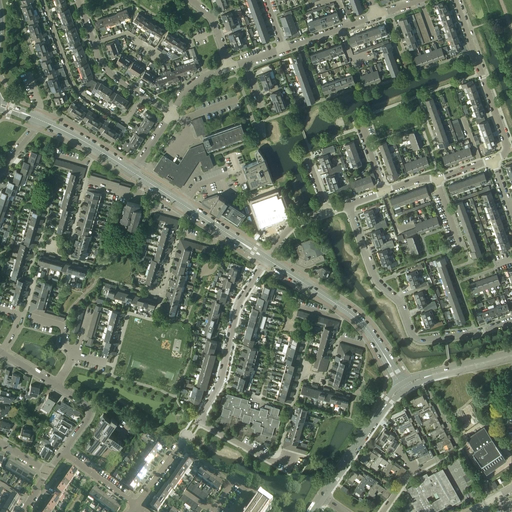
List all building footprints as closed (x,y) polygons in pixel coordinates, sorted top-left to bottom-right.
[(22,0),(21,0),(23,6),(22,7),(24,13),(33,10),(31,4),(34,3),(33,0),(22,0)] [(55,10),(66,6),(65,3),(66,3),(65,0),(55,0),(57,6),(54,7),(55,10)] [(227,0),(222,0),(217,2),(220,9),(224,8),(225,10),(233,7),(232,4),(230,5),(227,0)] [(436,5),(435,5),(433,6),(434,9),(436,8),(437,8),(440,14),(448,11),(446,4),(444,5),(443,2),(438,3),(438,2),(435,3),(436,5)] [(257,4),(250,6),(252,12),(259,10),(257,4)] [(355,14),(363,11),(360,5),(353,8),(355,14)] [(61,18),(71,15),(68,8),(67,9),(66,6),(55,10),(57,13),(59,12),(61,18)] [(233,7),(225,10),(226,13),(222,15),(224,22),(234,18),(232,11),(234,10),(233,7)] [(121,11),(125,20),(130,18),(127,9),(121,11)] [(29,21),(40,18),(38,14),(36,15),(33,10),(24,13),(27,19),(28,19),(29,21)] [(259,10),(252,12),(254,18),(261,15),(259,10)] [(283,26),(294,23),(291,14),(292,14),(291,10),(285,12),(286,16),(280,18),(283,26)] [(125,20),(121,11),(117,13),(117,14),(116,14),(117,14),(120,22),(125,20)] [(340,20),(337,11),(331,14),(334,22),(340,20)] [(448,11),(440,14),(442,20),(450,17),(448,11)] [(143,16),(138,13),(133,21),(137,24),(143,16)] [(116,14),(112,15),(115,24),(121,22),(120,22),(117,14),(116,14)] [(325,16),(328,24),(334,22),(331,14),(325,16)] [(71,15),(61,18),(64,24),(61,25),(62,28),(73,24),(72,21),(73,21),(71,15)] [(115,24),(112,15),(108,17),(108,16),(107,16),(108,17),(107,17),(110,25),(110,26),(115,24)] [(261,15),(254,18),(256,24),(263,21),(261,15)] [(147,19),(143,16),(137,24),(141,27),(142,27),(146,19),(147,19)] [(319,18),(322,27),(328,24),(325,16),(319,18)] [(407,16),(399,20),(401,26),(409,22),(407,16)] [(450,17),(442,20),(444,26),(453,23),(450,17)] [(40,18),(29,21),(30,24),(29,25),(31,31),(40,28),(38,22),(41,21),(40,18)] [(106,27),(102,18),(97,20),(98,21),(95,22),(98,30),(101,29),(106,27)] [(234,18),(224,22),(227,29),(230,27),(231,30),(240,27),(240,26),(241,26),(240,24),(239,24),(236,25),(234,18)] [(313,20),(316,29),(322,27),(319,18),(313,20)] [(142,27),(141,27),(146,30),(151,22),(149,21),(149,20),(147,19),(146,19),(142,27)] [(307,22),(310,31),(316,29),(313,20),(307,22)] [(263,21),(256,24),(258,30),(265,27),(263,21)] [(155,25),(151,22),(146,30),(150,33),(151,32),(150,32),(155,25)] [(403,31),(412,28),(409,22),(401,26),(403,31)] [(293,37),(300,35),(298,31),(297,31),(294,23),(283,26),(287,35),(292,33),(293,37)] [(453,23),(444,26),(446,32),(455,29),(453,23)] [(68,36),(77,33),(75,27),(74,27),(73,24),(62,28),(63,31),(66,30),(68,36)] [(150,32),(151,32),(155,35),(160,27),(155,24),(155,25),(150,32)] [(387,33),(384,25),(378,27),(381,35),(387,33)] [(164,30),(160,27),(155,35),(159,38),(164,30)] [(231,41),(241,38),(239,31),(241,30),(240,27),(231,30),(232,33),(229,34),(231,41)] [(265,27),(258,30),(260,36),(267,33),(265,27)] [(381,35),(378,27),(372,29),(375,38),(376,37),(381,35)] [(35,40),(46,36),(45,32),(42,33),(40,28),(31,31),(33,37),(34,37),(35,40)] [(405,37),(414,34),(412,28),(403,31),(405,37)] [(375,38),(372,29),(366,31),(369,40),(375,38)] [(455,29),(446,32),(448,38),(457,35),(455,29)] [(369,40),(366,31),(360,33),(363,42),(369,40)] [(68,46),(79,42),(78,39),(79,39),(77,33),(68,36),(70,42),(67,43),(68,46)] [(167,44),(172,36),(168,33),(162,41),(167,44)] [(270,39),(267,33),(260,36),(262,42),(270,39)] [(363,42),(360,33),(355,35),(358,44),(363,42)] [(407,43),(416,40),(414,34),(405,37),(407,43)] [(358,44),(355,35),(348,37),(352,46),(358,44)] [(457,35),(448,38),(451,44),(459,41),(457,35)] [(44,40),(47,39),(46,36),(35,40),(36,42),(35,43),(37,49),(46,46),(44,40)] [(171,46),(176,38),(172,36),(167,44),(171,47),(172,46),(171,46)] [(176,49),(181,41),(177,38),(176,39),(176,38),(171,46),(172,46),(171,47),(172,47),(172,46),(176,49)] [(238,50),(247,47),(246,44),(243,45),(241,38),(231,41),(234,48),(237,47),(238,50)] [(115,39),(112,40),(113,42),(106,44),(108,49),(117,46),(115,41),(115,39)] [(409,49),(418,46),(416,40),(407,43),(409,49)] [(186,47),(184,46),(186,44),(181,41),(176,49),(183,53),(186,47)] [(459,41),(451,44),(452,47),(450,48),(452,54),(461,51),(460,48),(461,47),(459,41)] [(74,54),(83,51),(81,45),(80,45),(79,42),(68,46),(70,49),(72,48),(74,54)] [(391,43),(381,46),(383,52),(391,50),(393,49),(391,43)] [(344,52),(341,44),(335,46),(338,55),(344,52)] [(42,58),(52,54),(51,51),(48,52),(46,46),(37,49),(40,55),(41,55),(42,58)] [(112,59),(117,55),(120,53),(119,51),(117,46),(108,49),(110,54),(112,59)] [(338,55),(335,46),(329,48),(332,57),(338,55)] [(430,51),(434,61),(439,59),(436,49),(437,49),(436,46),(434,47),(435,49),(432,51),(430,51)] [(436,49),(439,59),(445,57),(441,47),(437,49),(436,49)] [(332,57),(329,48),(323,50),(326,59),(332,57)] [(425,53),(428,63),(434,61),(430,51),(432,51),(431,48),(428,49),(429,51),(426,52),(425,53)] [(326,59),(323,50),(317,53),(320,61),(326,59)] [(385,58),(393,55),(391,50),(383,52),(385,58)] [(419,55),(423,65),(428,63),(425,53),(426,52),(425,50),(423,51),(424,53),(421,54),(419,55)] [(75,64),(86,61),(85,58),(86,57),(83,51),(74,54),(76,60),(74,61),(75,64)] [(419,55),(414,57),(417,67),(418,67),(423,65),(419,55),(421,54),(420,52),(418,53),(419,55)] [(120,65),(126,57),(120,53),(117,55),(120,56),(116,62),(120,65)] [(291,57),(293,63),(300,60),(302,60),(300,53),(291,57)] [(310,55),(313,63),(320,61),(317,53),(310,55)] [(44,67),(53,64),(51,58),(54,57),(52,54),(42,58),(43,61),(42,61),(44,67)] [(393,55),(385,58),(387,64),(395,61),(393,55)] [(130,63),(132,61),(126,57),(120,65),(125,68),(129,62),(130,63)] [(196,57),(188,59),(189,62),(192,71),(197,69),(197,67),(200,66),(196,57)] [(295,69),(302,66),(300,60),(293,63),(295,69)] [(81,72),(90,69),(88,63),(87,63),(86,61),(75,64),(76,68),(79,67),(81,72)] [(133,72),(138,64),(134,61),(133,62),(132,61),(130,63),(132,64),(129,70),(133,72)] [(395,61),(387,64),(390,70),(397,67),(395,61)] [(187,73),(188,72),(192,71),(189,62),(184,63),(184,64),(185,64),(187,73)] [(48,76),(59,72),(58,69),(55,70),(53,64),(44,67),(46,73),(47,73),(48,76)] [(143,71),(144,69),(143,68),(143,67),(138,64),(133,72),(138,75),(141,70),(143,71)] [(188,72),(187,73),(185,64),(184,64),(180,66),(183,75),(188,73),(188,72)] [(275,78),(271,67),(270,68),(269,65),(262,68),(263,71),(262,71),(264,74),(260,75),(262,82),(272,79),(275,78)] [(178,77),(178,76),(183,75),(180,66),(174,68),(175,70),(175,71),(176,71),(178,77)] [(297,74),(304,72),(302,66),(295,69),(297,74)] [(397,67),(390,70),(392,76),(399,73),(397,67)] [(87,86),(94,81),(92,79),(91,76),(92,75),(90,69),(81,72),(83,78),(80,79),(81,83),(85,81),(87,86)] [(145,81),(150,73),(144,69),(143,71),(144,72),(141,78),(145,81)] [(372,72),(373,71),(372,69),(370,69),(371,72),(368,73),(366,74),(370,84),(375,82),(372,72)] [(169,83),(170,83),(174,81),(171,72),(170,70),(165,71),(166,74),(166,75),(169,83)] [(178,76),(178,77),(176,71),(175,71),(175,70),(171,72),(174,81),(179,79),(178,76)] [(377,70),(373,71),(372,72),(375,82),(381,80),(377,70)] [(366,74),(368,73),(367,71),(365,71),(365,74),(361,76),(364,86),(370,84),(366,74)] [(50,85),(59,82),(57,76),(60,75),(59,72),(48,76),(49,79),(48,79),(50,85)] [(299,80),(306,78),(304,72),(297,74),(299,80)] [(154,87),(155,79),(154,78),(155,76),(150,73),(145,81),(150,84),(154,87)] [(170,83),(169,83),(166,75),(166,74),(162,76),(165,85),(170,83)] [(346,76),(349,85),(355,82),(352,74),(346,76)] [(165,85),(162,76),(157,78),(155,79),(154,87),(156,88),(160,87),(165,85)] [(349,85),(346,76),(340,78),(343,87),(349,85)] [(301,86),(309,83),(306,78),(299,80),(301,86)] [(343,87),(340,78),(333,81),(337,89),(343,87)] [(272,79),(262,82),(265,89),(269,88),(269,90),(278,87),(277,84),(275,85),(272,79)] [(94,81),(87,86),(92,90),(91,91),(94,94),(96,91),(101,94),(106,86),(101,83),(100,84),(97,82),(94,81)] [(337,89),(333,81),(327,83),(330,91),(337,89)] [(476,90),(474,84),(474,83),(472,84),(471,81),(465,83),(462,84),(463,88),(466,87),(468,93),(476,90)] [(54,94),(65,90),(64,87),(61,88),(59,82),(50,85),(52,92),(53,91),(54,94)] [(303,92),(311,89),(309,83),(301,86),(303,92)] [(321,85),(324,93),(330,91),(327,83),(321,85)] [(108,102),(114,93),(111,91),(112,90),(106,86),(101,94),(106,98),(104,100),(107,102),(108,102)] [(281,86),(278,87),(269,90),(273,100),(282,97),(280,90),(282,89),(281,86)] [(305,98),(313,95),(311,89),(303,92),(305,98)] [(65,90),(54,94),(55,97),(57,104),(69,99),(65,90)] [(470,99),(479,96),(476,90),(468,93),(470,99)] [(117,105),(123,97),(117,93),(116,94),(114,93),(108,102),(110,104),(112,102),(117,105)] [(313,95),(305,98),(308,104),(315,101),(313,95)] [(472,105),(481,102),(479,96),(470,99),(472,105)] [(123,97),(117,105),(122,108),(121,111),(124,113),(130,103),(127,101),(128,100),(123,97)] [(276,110),(286,107),(282,97),(273,100),(276,110)] [(427,106),(435,103),(433,97),(425,100),(427,106)] [(75,116),(80,108),(75,105),(77,102),(74,100),(67,110),(70,111),(69,112),(75,116)] [(474,111),(483,108),(481,102),(472,105),(474,111)] [(435,103),(427,106),(429,112),(437,109),(435,103)] [(84,120),(90,111),(87,109),(85,111),(80,108),(75,116),(81,120),(81,119),(84,120)] [(476,121),(484,118),(483,115),(485,114),(483,108),(474,111),(476,117),(475,117),(476,121)] [(437,109),(429,112),(431,118),(439,115),(437,109)] [(90,111),(84,120),(86,122),(86,123),(91,126),(96,118),(91,115),(93,113),(90,111)] [(142,121),(150,126),(154,121),(153,120),(154,118),(145,111),(143,114),(145,116),(142,121)] [(439,115),(431,118),(433,123),(441,121),(439,115)] [(208,136),(207,133),(201,117),(191,120),(197,136),(202,134),(203,138),(207,149),(245,136),(241,124),(208,136)] [(100,131),(106,121),(103,119),(102,122),(96,118),(91,126),(97,130),(97,129),(100,131)] [(484,118),(476,121),(477,124),(479,123),(481,129),(489,126),(487,120),(485,120),(484,118)] [(107,137),(112,129),(107,125),(109,123),(106,121),(100,131),(102,132),(102,133),(107,137)] [(150,126),(142,121),(139,126),(136,125),(134,128),(144,134),(146,131),(147,132),(150,126)] [(441,121),(433,123),(436,129),(443,127),(441,121)] [(483,135),(492,132),(489,126),(481,129),(483,135)] [(438,135),(445,132),(443,127),(436,129),(438,135)] [(131,137),(140,143),(143,137),(142,136),(144,134),(134,128),(132,131),(135,132),(131,137)] [(112,129),(107,137),(113,140),(113,139),(116,141),(121,134),(121,135),(123,132),(119,130),(118,132),(112,129)] [(409,139),(419,136),(417,130),(408,133),(407,132),(404,133),(405,135),(407,135),(409,138),(409,139)] [(445,132),(438,135),(440,141),(447,138),(445,132)] [(485,141),(494,138),(492,132),(483,135),(485,141)] [(409,139),(409,138),(406,139),(407,141),(409,140),(410,143),(411,144),(421,141),(419,136),(409,139)] [(140,143),(131,137),(128,142),(126,141),(122,146),(132,153),(135,147),(136,148),(140,143)] [(440,148),(449,144),(447,138),(440,141),(438,141),(440,148)] [(494,138),(485,141),(487,147),(486,148),(487,151),(490,150),(495,148),(494,145),(496,145),(494,138)] [(347,150),(355,147),(353,141),(345,144),(347,150)] [(386,141),(378,144),(381,150),(388,147),(386,141)] [(413,150),(423,147),(421,141),(411,144),(410,143),(408,144),(409,146),(411,145),(413,150)] [(471,147),(470,143),(467,144),(468,147),(465,148),(464,149),(467,158),(473,156),(469,147),(471,147)] [(197,159),(207,156),(203,144),(189,149),(178,165),(167,158),(158,171),(180,185),(197,159)] [(331,156),(330,153),(335,151),(334,148),(333,145),(323,149),(324,151),(323,151),(325,155),(323,155),(319,157),(321,164),(327,162),(330,160),(329,157),(331,156)] [(464,149),(465,148),(464,145),(462,146),(463,149),(460,150),(458,151),(462,160),(467,158),(464,149)] [(355,147),(347,150),(349,156),(358,153),(355,147)] [(390,153),(388,147),(381,150),(383,156),(390,153)] [(458,151),(460,150),(459,147),(456,148),(457,151),(454,152),(453,152),(456,162),(462,160),(458,151)] [(247,176),(249,181),(251,186),(272,179),(265,158),(258,148),(255,151),(258,160),(244,165),(248,176),(247,176)] [(453,152),(454,152),(453,149),(451,150),(452,153),(449,154),(448,154),(451,164),(456,162),(453,152)] [(44,154),(32,150),(30,156),(40,159),(42,160),(44,154)] [(445,166),(446,166),(451,164),(448,154),(449,154),(448,151),(446,152),(447,155),(442,156),(445,166)] [(358,153),(349,156),(351,162),(360,158),(358,153)] [(390,153),(383,156),(385,161),(392,159),(390,153)] [(429,165),(426,156),(427,156),(426,153),(424,153),(425,156),(422,157),(420,158),(424,167),(429,165)] [(157,163),(154,168),(155,168),(158,171),(167,158),(163,155),(157,163)] [(420,158),(422,157),(421,155),(419,155),(420,158),(416,159),(415,160),(418,169),(424,167),(420,158)] [(30,156),(28,161),(34,163),(34,164),(38,165),(40,159),(30,156)] [(415,160),(416,159),(416,156),(413,157),(414,160),(411,161),(410,162),(413,171),(418,169),(415,160)] [(353,168),(362,164),(360,158),(351,162),(353,168)] [(408,173),(413,171),(410,162),(411,161),(410,158),(408,159),(409,162),(404,164),(408,173)] [(204,170),(214,167),(211,159),(201,162),(204,170)] [(394,165),(392,159),(385,161),(387,167),(394,165)] [(28,161),(24,160),(22,166),(32,169),(34,164),(34,163),(28,161)] [(329,172),(341,167),(340,164),(334,166),(333,164),(331,164),(330,160),(321,164),(324,170),(328,169),(329,172)] [(396,171),(394,165),(387,167),(389,173),(396,171)] [(22,166),(20,171),(26,174),(30,175),(32,169),(22,166)] [(328,184),(337,180),(336,177),(338,176),(337,173),(342,171),(342,170),(344,169),(343,167),(341,168),(341,167),(329,172),(330,175),(326,177),(328,184)] [(15,176),(24,179),(26,174),(20,171),(17,170),(15,176)] [(80,175),(77,174),(74,173),(71,172),(71,171),(69,178),(80,181),(80,178),(83,178),(84,176),(80,175)] [(397,174),(396,171),(389,173),(387,174),(389,180),(398,177),(397,174)] [(375,179),(373,172),(369,174),(370,175),(361,178),(365,188),(374,185),(372,180),(375,179)] [(487,181),(484,173),(478,175),(481,184),(487,181)] [(481,184),(478,175),(472,177),(475,186),(481,184)] [(15,176),(13,181),(19,184),(23,185),(24,179),(15,176)] [(475,186),(472,177),(466,179),(469,188),(475,186)] [(80,181),(69,178),(67,183),(80,187),(81,184),(79,183),(80,181)] [(349,183),(350,187),(351,187),(354,186),(356,192),(365,188),(361,178),(353,181),(352,180),(348,181),(349,183)] [(469,188),(466,179),(460,181),(463,190),(469,188)] [(7,186),(17,189),(19,184),(13,181),(9,180),(7,186)] [(336,192),(338,191),(350,187),(349,183),(341,186),(340,183),(339,184),(337,180),(328,184),(331,190),(335,189),(336,192)] [(463,190),(460,181),(454,183),(458,192),(463,190)] [(80,187),(67,183),(66,189),(76,192),(77,189),(79,190),(80,187)] [(448,185),(452,194),(458,192),(454,183),(448,185)] [(7,186),(5,191),(5,192),(11,194),(15,195),(17,189),(7,186)] [(419,188),(423,197),(429,195),(425,186),(419,188)] [(414,190),(417,199),(423,197),(419,188),(414,190)] [(76,192),(66,189),(64,195),(77,199),(78,196),(76,195),(76,192)] [(0,194),(0,196),(9,199),(11,194),(5,192),(5,191),(1,190),(0,194)] [(87,190),(86,193),(91,194),(90,195),(100,198),(102,194),(90,191),(87,190)] [(408,192),(411,201),(417,199),(414,190),(408,192)] [(490,191),(482,194),(484,201),(493,197),(490,191)] [(411,201),(408,192),(402,195),(405,203),(411,201)] [(278,200),(276,193),(251,202),(261,230),(272,226),(271,222),(288,216),(282,198),(278,200)] [(77,199),(64,195),(62,201),(73,204),(74,201),(76,201),(77,199)] [(239,225),(246,214),(244,213),(245,212),(228,201),(219,195),(218,196),(216,195),(204,200),(203,200),(203,201),(203,202),(203,203),(210,208),(209,209),(216,213),(217,212),(219,214),(220,213),(239,225)] [(396,197),(399,205),(405,203),(402,195),(396,197)] [(9,199),(0,196),(0,202),(8,205),(9,199)] [(399,205),(396,197),(390,199),(393,207),(399,205)] [(487,207),(495,204),(493,197),(484,201),(487,207)] [(99,202),(85,198),(84,201),(89,202),(88,204),(98,206),(99,202)] [(73,204),(62,201),(61,207),(63,207),(74,210),(75,207),(72,207),(73,204)] [(124,221),(123,225),(136,229),(142,206),(127,201),(121,221),(124,221)] [(465,207),(462,201),(455,203),(457,209),(465,207)] [(366,219),(375,216),(374,212),(375,211),(374,208),(380,206),(379,203),(367,207),(368,210),(364,212),(366,219)] [(489,213),(497,210),(495,204),(487,207),(489,213)] [(97,210),(82,206),(82,209),(86,210),(86,212),(96,215),(97,210)] [(61,213),(72,216),(73,213),(75,214),(76,210),(74,210),(63,207),(61,213)] [(457,209),(459,215),(467,213),(465,207),(457,209)] [(497,210),(489,213),(491,219),(499,216),(497,210)] [(72,216),(61,213),(60,219),(73,222),(73,219),(71,219),(72,216)] [(431,218),(434,228),(440,226),(437,216),(438,216),(437,213),(434,214),(435,216),(432,217),(431,218)] [(469,219),(467,213),(459,215),(461,221),(469,219)] [(39,217),(29,214),(28,218),(43,222),(44,219),(39,218),(39,217)] [(95,219),(80,214),(79,217),(84,218),(84,220),(94,223),(95,219)] [(431,218),(432,217),(431,215),(429,216),(430,218),(427,219),(425,220),(429,230),(434,228),(431,218)] [(376,219),(375,216),(366,219),(368,225),(373,224),(375,223),(376,226),(386,223),(385,219),(384,220),(382,221),(379,222),(378,218),(376,219)] [(493,225),(502,222),(499,216),(491,219),(493,225)] [(425,220),(427,219),(426,217),(424,217),(425,220),(421,221),(420,222),(423,232),(429,230),(425,220)] [(73,222),(60,219),(58,224),(69,227),(69,225),(72,225),(73,222)] [(414,224),(416,228),(418,234),(423,232),(420,222),(421,221),(420,219),(418,219),(419,222),(414,224)] [(461,221),(463,227),(471,224),(469,219),(461,221)] [(37,225),(27,222),(26,226),(41,230),(41,228),(37,226),(37,225)] [(495,231),(504,228),(502,222),(493,225),(495,231)] [(81,228),(91,231),(92,227),(78,223),(77,225),(82,226),(81,228)] [(164,223),(162,230),(173,233),(173,230),(174,229),(176,230),(177,228),(173,227),(170,226),(167,225),(164,224),(164,223)] [(371,232),(373,239),(382,236),(381,232),(383,231),(381,228),(387,226),(386,223),(376,226),(376,227),(377,230),(375,230),(371,232)] [(56,230),(69,234),(70,231),(68,230),(69,227),(58,224),(56,230)] [(473,230),(471,224),(463,227),(466,233),(473,230)] [(497,237),(506,234),(504,228),(495,231),(497,237)] [(35,233),(25,230),(24,234),(38,238),(39,236),(34,234),(35,233)] [(162,230),(160,236),(173,239),(174,237),(172,237),(172,236),(173,233),(162,230)] [(466,233),(468,239),(475,236),(473,230),(466,233)] [(78,231),(77,233),(80,234),(79,235),(79,238),(89,241),(91,235),(78,231)] [(408,243),(417,240),(416,234),(415,235),(412,236),(409,237),(407,238),(406,238),(407,242),(408,243)] [(500,243),(508,240),(506,234),(497,237),(500,243)] [(160,236),(159,241),(169,244),(170,241),(170,240),(173,241),(173,239),(160,236)] [(383,239),(382,236),(373,239),(376,245),(380,244),(382,243),(383,246),(393,243),(392,239),(386,241),(385,238),(383,239)] [(477,242),(475,236),(468,239),(470,245),(477,242)] [(33,241),(22,238),(21,242),(34,245),(36,246),(37,244),(32,242),(33,241)] [(75,241),(75,243),(87,246),(89,241),(79,238),(78,240),(78,241),(75,241)] [(299,256),(297,261),(296,261),(298,262),(301,262),(302,266),(304,267),(325,260),(323,255),(322,255),(322,254),(324,253),(320,244),(310,239),(301,242),(301,244),(300,245),(300,244),(295,246),(299,256)] [(408,243),(407,242),(404,243),(405,245),(408,244),(409,247),(410,249),(419,245),(417,240),(408,243)] [(508,250),(507,247),(510,246),(508,240),(500,243),(502,249),(499,250),(500,253),(508,250)] [(159,241),(157,247),(170,251),(171,249),(168,248),(169,247),(169,244),(159,241)] [(21,242),(19,248),(30,251),(31,248),(31,247),(33,247),(34,245),(21,242)] [(470,245),(472,250),(479,248),(477,242),(470,245)] [(75,243),(74,245),(76,245),(76,246),(75,249),(86,252),(87,246),(75,243)] [(380,259),(389,256),(388,252),(390,251),(388,248),(394,246),(393,243),(383,246),(383,247),(384,250),(382,250),(378,252),(380,259)] [(410,249),(409,247),(406,248),(407,250),(410,250),(412,254),(421,251),(419,245),(410,249)] [(156,250),(156,253),(166,256),(167,253),(167,252),(170,253),(170,251),(157,247),(156,250)] [(19,248),(17,253),(30,257),(31,255),(29,254),(29,253),(30,251),(19,248)] [(470,251),(472,257),(481,254),(479,248),(472,250),(470,251)] [(72,252),(71,255),(84,258),(86,252),(75,249),(75,252),(74,253),(72,252)] [(41,252),(37,264),(41,265),(40,266),(43,267),(46,257),(43,256),(44,253),(41,252)] [(17,253),(16,259),(26,262),(27,259),(28,258),(30,259),(30,257),(17,253)] [(154,258),(154,259),(165,262),(164,262),(167,262),(167,260),(165,260),(165,259),(166,256),(156,253),(154,258)] [(189,262),(190,258),(176,254),(175,256),(180,258),(179,259),(189,262)] [(52,255),(49,255),(49,258),(46,257),(43,267),(45,268),(46,267),(49,268),(52,255)] [(54,270),(57,260),(54,260),(55,256),(52,255),(49,268),(52,269),(52,270),(54,270)] [(389,256),(380,259),(383,265),(387,264),(388,267),(400,263),(399,259),(393,261),(392,258),(391,259),(389,256)] [(445,263),(447,262),(444,256),(435,260),(437,266),(445,263)] [(57,260),(54,270),(57,271),(57,270),(60,271),(64,259),(61,258),(60,261),(57,260)] [(152,258),(150,264),(161,267),(161,264),(162,263),(164,264),(164,262),(165,262),(154,259),(154,258),(152,258)] [(16,259),(14,265),(27,269),(27,268),(28,267),(25,266),(26,265),(26,262),(16,259)] [(66,274),(69,264),(66,263),(67,259),(64,259),(60,271),(64,272),(63,273),(66,274)] [(69,264),(66,274),(68,274),(69,273),(72,274),(75,262),(73,261),(72,264),(69,264)] [(77,277),(80,267),(77,266),(78,263),(75,262),(72,274),(75,275),(75,276),(77,277)] [(445,263),(437,266),(439,272),(447,269),(445,263)] [(84,278),(84,275),(87,267),(87,265),(84,264),(83,268),(80,267),(77,277),(80,278),(80,277),(84,278)] [(150,264),(148,270),(161,273),(162,271),(160,271),(160,270),(161,267),(150,264)] [(244,266),(236,264),(235,268),(231,267),(230,270),(229,270),(228,273),(238,275),(239,273),(242,274),(244,266)] [(406,274),(409,280),(418,277),(416,273),(418,273),(417,270),(423,268),(422,264),(421,265),(417,266),(409,269),(410,272),(406,274)] [(14,265),(13,271),(23,274),(24,271),(24,270),(27,270),(27,269),(14,265)] [(326,277),(330,270),(322,266),(314,269),(313,271),(315,272),(313,277),(317,278),(319,274),(326,277)] [(441,277),(449,275),(447,269),(439,272),(441,277)] [(148,270),(147,275),(157,278),(158,275),(158,274),(161,275),(161,273),(148,270)] [(13,271),(11,277),(18,279),(24,280),(24,278),(22,277),(23,274),(13,271)] [(174,271),(173,273),(175,273),(175,274),(174,277),(184,280),(186,274),(174,271)] [(238,275),(228,273),(227,275),(228,275),(228,278),(227,279),(237,281),(237,282),(240,282),(241,279),(237,278),(238,275)] [(500,284),(497,274),(491,276),(495,286),(493,286),(494,289),(496,288),(495,286),(500,284)] [(145,281),(156,284),(155,286),(157,287),(158,285),(159,283),(156,282),(157,281),(157,278),(147,275),(145,281)] [(443,283),(451,281),(449,275),(441,277),(443,283)] [(495,286),(491,276),(486,278),(489,288),(488,288),(489,291),(491,290),(490,288),(493,286),(495,286)] [(171,280),(170,282),(183,286),(184,280),(174,277),(173,280),(173,281),(171,280)] [(416,289),(429,284),(427,281),(422,283),(421,280),(419,281),(418,277),(409,280),(411,287),(415,285),(416,289)] [(222,283),(232,286),(233,283),(236,284),(237,282),(237,281),(227,279),(228,278),(225,278),(224,281),(223,281),(222,283)] [(489,288),(486,278),(480,280),(484,290),(482,290),(483,293),(486,292),(485,290),(488,288),(489,288)] [(18,279),(16,284),(27,287),(28,284),(28,283),(30,284),(31,282),(24,280),(18,279)] [(38,280),(37,282),(42,284),(41,285),(51,288),(52,284),(38,280)] [(475,282),(479,294),(480,294),(479,291),(482,290),(484,290),(480,280),(475,282)] [(451,281),(443,283),(445,289),(453,286),(451,281)] [(170,282),(170,284),(172,285),(172,286),(171,289),(181,291),(183,286),(170,282)] [(479,294),(475,282),(469,284),(473,293),(472,294),(473,297),(474,296),(475,296),(474,293),(477,292),(478,295),(479,294)] [(105,283),(104,289),(109,290),(107,296),(110,297),(110,298),(112,299),(115,289),(112,288),(113,285),(105,283)] [(232,286),(222,283),(222,286),(223,286),(222,289),(222,290),(232,292),(234,293),(235,290),(232,289),(232,286)] [(16,284),(15,290),(25,293),(28,294),(28,292),(26,291),(26,290),(27,287),(16,284)] [(416,300),(425,297),(424,294),(425,293),(424,290),(430,288),(429,284),(416,289),(418,292),(413,293),(416,300)] [(274,288),(264,285),(262,291),(272,294),(274,288)] [(447,295),(455,292),(453,286),(445,289),(447,295)] [(119,300),(122,287),(119,287),(118,290),(115,289),(112,299),(115,300),(115,299),(119,300)] [(124,302),(127,293),(124,292),(125,288),(122,287),(119,300),(118,302),(121,303),(122,302),(124,302)] [(50,292),(35,288),(35,290),(39,292),(39,293),(49,296),(50,292)] [(168,292),(167,294),(179,297),(181,291),(171,289),(170,291),(170,292),(168,292)] [(222,289),(219,289),(218,292),(217,292),(217,294),(227,297),(227,294),(231,295),(232,292),(222,290),(222,289)] [(15,290),(13,296),(24,299),(24,296),(25,295),(27,296),(28,294),(25,293),(15,290)] [(130,303),(134,291),(131,290),(130,293),(127,293),(124,302),(126,303),(127,302),(130,303)] [(272,294),(262,291),(261,296),(261,297),(268,299),(273,300),(275,294),(272,294)] [(450,301),(457,298),(455,292),(447,295),(450,301)] [(142,306),(145,294),(142,293),(141,297),(138,296),(135,306),(138,306),(138,305),(142,306)] [(147,309),(150,299),(147,298),(148,295),(145,294),(142,306),(145,307),(145,308),(147,309)] [(167,294),(166,296),(169,296),(168,297),(168,300),(178,303),(179,297),(167,294)] [(227,297),(217,294),(216,297),(217,297),(216,300),(226,303),(228,304),(229,301),(226,300),(227,297)] [(13,296),(11,302),(20,304),(24,305),(25,303),(23,303),(23,302),(24,299),(13,296)] [(48,300),(33,296),(32,298),(37,300),(37,301),(47,304),(48,300)] [(150,309),(153,310),(157,297),(154,296),(153,300),(150,299),(147,309),(150,310),(150,309)] [(261,296),(258,296),(257,301),(267,304),(268,299),(261,297),(261,296)] [(424,309),(436,304),(435,301),(429,303),(428,300),(426,301),(425,297),(416,300),(418,307),(422,305),(424,309)] [(452,307),(459,304),(457,298),(450,301),(452,307)] [(216,300),(214,299),(213,303),(212,303),(211,305),(221,308),(222,305),(225,306),(226,303),(216,300)] [(164,303),(164,305),(176,309),(178,303),(168,300),(167,303),(166,304),(164,303)] [(257,301),(255,307),(263,310),(265,310),(267,304),(257,301)] [(510,311),(507,302),(500,305),(503,313),(510,311)] [(423,320),(432,317),(431,313),(433,313),(431,310),(437,308),(436,304),(424,309),(425,312),(421,313),(423,320)] [(454,312),(461,310),(459,304),(452,307),(454,312)] [(162,311),(175,315),(176,315),(178,309),(177,309),(176,309),(164,305),(162,311)] [(221,308),(211,305),(210,307),(211,308),(210,311),(223,315),(224,312),(220,311),(221,308)] [(494,307),(497,316),(503,313),(500,305),(494,307)] [(255,307),(252,306),(251,312),(261,315),(262,310),(263,310),(255,307)] [(497,316),(494,307),(488,309),(491,318),(497,316)] [(491,318),(488,309),(482,311),(485,320),(491,318)] [(125,313),(112,310),(110,316),(121,319),(122,316),(124,316),(125,313)] [(456,318),(463,316),(461,310),(454,312),(456,318)] [(223,315),(210,311),(209,314),(208,314),(208,317),(218,319),(218,317),(222,317),(223,315)] [(476,314),(479,322),(485,320),(482,311),(476,314)] [(266,317),(263,316),(261,315),(251,312),(249,318),(262,322),(265,322),(266,317)] [(109,321),(122,325),(122,322),(120,322),(121,319),(110,316),(109,321)] [(458,324),(465,322),(463,316),(456,318),(458,324)] [(218,319),(208,317),(207,319),(208,319),(207,323),(219,326),(220,323),(217,322),(218,319)] [(431,329),(443,324),(442,321),(436,323),(435,320),(433,320),(432,317),(423,320),(425,327),(430,325),(431,329)] [(248,324),(258,327),(258,326),(260,327),(262,322),(249,318),(248,324)] [(107,327),(118,330),(119,327),(121,328),(122,325),(109,321),(107,327)] [(219,326),(207,323),(206,326),(205,326),(205,328),(214,331),(215,328),(219,329),(219,326)] [(246,330),(256,333),(258,327),(248,324),(246,330)] [(325,325),(323,332),(333,335),(334,332),(334,331),(337,332),(337,330),(334,329),(331,328),(328,328),(325,327),(325,325)] [(106,333),(118,337),(119,334),(117,333),(118,330),(107,327),(106,333)] [(214,331),(205,328),(204,331),(205,331),(204,334),(216,338),(217,335),(214,334),(214,331)] [(256,333),(246,330),(244,335),(254,338),(256,333)] [(323,332),(321,338),(334,341),(334,339),(332,339),(332,338),(333,335),(323,332)] [(114,342),(115,342),(115,339),(118,340),(118,337),(106,333),(104,339),(106,339),(114,342)] [(254,338),(244,335),(243,341),(253,344),(254,338)] [(205,344),(215,347),(217,341),(207,338),(205,344)] [(321,338),(319,343),(330,346),(331,343),(331,342),(333,343),(334,341),(321,338)] [(119,343),(117,342),(115,342),(114,342),(106,339),(104,345),(115,348),(116,345),(118,346),(119,343)] [(299,343),(289,341),(288,345),(302,349),(303,346),(298,345),(299,343)] [(319,343),(318,349),(326,352),(326,351),(328,352),(331,353),(331,351),(329,350),(329,349),(330,346),(319,343)] [(213,353),(214,353),(215,347),(205,344),(203,350),(206,351),(213,353)] [(116,355),(117,352),(114,351),(115,348),(104,345),(103,351),(116,355)] [(247,350),(257,353),(258,349),(244,345),(243,347),(248,349),(247,350)] [(297,351),(287,349),(285,353),(300,357),(301,354),(296,353),(297,351)] [(318,349),(316,355),(317,355),(329,359),(329,358),(329,357),(329,356),(327,356),(328,355),(328,352),(326,351),(326,352),(318,349)] [(352,354),(349,354),(346,353),(343,352),(341,351),(337,350),(337,352),(341,354),(341,356),(351,358),(352,354)] [(206,351),(204,356),(214,359),(216,353),(214,353),(213,353),(206,351)] [(256,357),(241,353),(241,356),(245,357),(245,359),(255,361),(256,357)] [(317,355),(313,366),(318,368),(317,369),(325,371),(329,359),(317,355)] [(214,359),(204,356),(203,362),(213,365),(214,359)] [(294,359),(284,357),(283,361),(287,362),(297,364),(297,365),(298,365),(299,362),(294,361),(294,359)] [(335,358),(334,361),(339,362),(339,364),(349,366),(350,362),(335,358)] [(254,365),(239,361),(239,364),(243,365),(243,367),(252,370),(254,365)] [(213,365),(203,362),(201,368),(211,371),(213,365)] [(286,366),(300,370),(301,367),(296,366),(297,365),(297,364),(287,362),(286,366)] [(336,372),(346,375),(347,370),(333,366),(332,369),(337,370),(336,372)] [(211,371),(201,368),(199,374),(209,377),(211,371)] [(6,369),(2,383),(17,386),(19,375),(12,374),(11,378),(7,377),(9,370),(6,369)] [(240,375),(250,378),(251,374),(237,369),(236,372),(241,373),(240,375)] [(298,378),(299,376),(294,374),(295,373),(285,370),(283,374),(298,378)] [(209,377),(199,374),(198,380),(208,382),(209,377)] [(345,379),(331,374),(330,377),(334,378),(334,380),(344,383),(345,379)] [(238,383),(248,386),(249,382),(234,378),(234,380),(239,381),(238,383)] [(292,381),(282,378),(281,382),(296,386),(296,384),(292,382),(292,381)] [(198,380),(196,385),(204,388),(206,388),(208,382),(198,380)] [(300,394),(303,395),(303,396),(306,396),(308,387),(306,386),(306,383),(303,382),(300,394)] [(315,385),(312,384),(311,388),(308,387),(306,396),(308,397),(308,396),(312,397),(315,385)] [(31,395),(37,396),(39,387),(31,385),(29,391),(26,390),(25,397),(30,399),(31,395)] [(196,385),(194,385),(192,390),(202,393),(204,388),(196,385)] [(317,400),(320,390),(317,389),(318,386),(315,385),(312,397),(315,398),(315,399),(317,400)] [(290,389),(280,386),(279,390),(293,394),(294,392),(290,390),(290,389)] [(320,390),(317,400),(319,400),(320,399),(323,400),(327,388),(324,387),(323,391),(320,390)] [(329,403),(331,393),(329,393),(330,389),(327,388),(323,400),(326,401),(326,402),(329,403)] [(9,396),(10,393),(0,390),(0,398),(3,400),(2,403),(10,404),(11,402),(12,402),(13,397),(9,396)] [(191,397),(190,401),(199,403),(200,399),(202,393),(192,390),(190,396),(191,397)] [(331,393),(329,403),(331,404),(331,403),(335,404),(338,392),(335,391),(334,394),(331,393)] [(340,406),(343,397),(340,396),(341,392),(338,392),(335,404),(338,405),(338,406),(340,406)] [(411,399),(414,406),(417,404),(417,403),(421,401),(424,407),(431,404),(430,402),(428,403),(424,395),(426,395),(425,393),(411,399)] [(40,401),(35,409),(39,411),(41,407),(48,412),(56,399),(48,394),(43,403),(40,401)] [(272,437),(274,426),(278,427),(281,417),(277,416),(279,409),(265,404),(265,405),(264,408),(261,407),(260,410),(250,408),(251,404),(248,403),(249,400),(248,400),(227,394),(226,397),(223,396),(221,404),(224,404),(221,415),(228,417),(229,413),(243,417),(242,421),(249,423),(250,421),(253,422),(251,427),(255,428),(254,432),(272,437)] [(277,398),(291,402),(292,400),(287,398),(288,397),(278,394),(277,398)] [(343,406),(346,407),(350,395),(347,394),(346,398),(343,397),(340,406),(343,407),(343,406)] [(57,403),(53,410),(56,412),(58,409),(70,417),(72,413),(78,416),(81,412),(62,401),(60,405),(57,403)] [(8,412),(10,406),(1,404),(1,407),(0,406),(0,414),(4,415),(5,411),(8,412)] [(417,410),(413,413),(415,416),(419,414),(420,417),(424,415),(423,414),(427,412),(430,418),(437,414),(433,405),(432,405),(431,404),(424,407),(417,410)] [(307,408),(296,405),(294,405),(294,408),(296,409),(295,412),(306,415),(307,408)] [(391,415),(395,421),(398,420),(397,418),(401,416),(404,422),(412,419),(411,417),(408,418),(405,411),(406,410),(405,408),(391,415)] [(292,415),(291,417),(304,420),(306,415),(295,412),(294,414),(292,414),(292,415)] [(437,414),(430,418),(423,421),(424,421),(423,422),(423,423),(424,422),(427,428),(430,426),(429,424),(433,422),(436,429),(444,425),(443,423),(440,424),(437,417),(438,416),(437,414)] [(58,422),(55,427),(66,433),(68,428),(69,428),(72,424),(70,423),(71,421),(62,415),(62,416),(60,415),(58,418),(61,420),(60,422),(58,422)] [(88,446),(88,447),(92,449),(94,451),(95,452),(99,455),(101,452),(104,447),(105,447),(107,443),(112,446),(114,444),(120,448),(123,443),(113,435),(109,432),(113,427),(116,423),(115,423),(113,422),(113,421),(112,421),(112,420),(109,418),(105,415),(105,416),(103,418),(103,419),(102,420),(102,419),(100,422),(100,423),(97,426),(93,432),(97,435),(96,435),(92,441),(91,442),(91,443),(90,443),(90,444),(88,446)] [(302,426),(304,420),(291,417),(290,419),(292,420),(292,423),(302,426)] [(411,433),(418,430),(417,428),(415,429),(411,422),(413,421),(412,419),(404,422),(398,425),(401,432),(404,430),(404,429),(408,427),(411,433)] [(10,423),(0,420),(0,428),(8,430),(10,423)] [(288,427),(288,428),(301,432),(302,426),(292,423),(291,426),(289,425),(288,427)] [(444,425),(436,429),(430,432),(433,438),(436,437),(436,435),(440,433),(443,439),(450,436),(449,434),(447,435),(443,428),(445,427),(444,425)] [(484,427),(467,439),(475,450),(472,452),(486,472),(506,458),(501,451),(501,452),(495,444),(496,444),(484,427)] [(31,443),(34,431),(22,428),(19,437),(25,439),(24,441),(31,443)] [(53,428),(52,428),(49,433),(51,434),(50,436),(53,438),(51,442),(56,446),(62,437),(58,435),(59,432),(57,431),(53,428)] [(288,435),(299,438),(301,432),(288,428),(287,431),(289,432),(288,435)] [(377,441),(383,445),(385,442),(384,441),(386,437),(392,441),(393,440),(394,439),(395,437),(386,431),(387,430),(385,428),(377,441)] [(411,433),(401,438),(404,444),(407,442),(407,443),(411,441),(410,440),(414,438),(417,444),(424,440),(423,439),(421,440),(418,432),(419,432),(418,430),(411,433)] [(297,443),(299,438),(288,435),(288,437),(285,437),(285,438),(284,440),(288,441),(291,442),(294,443),(297,443)] [(450,439),(451,438),(450,436),(443,439),(436,443),(439,449),(443,448),(442,446),(446,444),(449,450),(454,448),(456,447),(455,445),(453,446),(450,439)] [(48,444),(42,440),(40,443),(44,445),(39,453),(47,458),(52,450),(46,447),(48,444)] [(425,454),(428,453),(431,451),(430,449),(427,451),(424,443),(425,442),(424,440),(417,444),(411,447),(414,454),(417,452),(416,451),(421,449),(424,455),(425,454)] [(148,445),(158,453),(162,448),(154,443),(152,446),(149,443),(148,445)] [(158,453),(148,445),(146,447),(150,449),(148,452),(155,458),(158,453)] [(379,453),(378,452),(373,449),(373,450),(372,451),(369,450),(370,448),(368,447),(360,460),(366,464),(368,461),(367,460),(369,456),(375,460),(379,453)] [(155,458),(148,452),(145,455),(142,453),(141,454),(151,462),(155,458)] [(379,453),(375,460),(371,466),(377,470),(379,467),(378,466),(380,462),(386,466),(390,460),(389,458),(387,461),(380,456),(381,455),(379,453)] [(151,462),(141,454),(140,456),(143,458),(141,461),(143,463),(143,464),(143,463),(148,467),(149,467),(148,467),(151,462)] [(189,455),(187,459),(197,466),(200,462),(189,455)] [(182,464),(189,469),(193,464),(185,459),(182,464)] [(10,472),(15,464),(10,460),(5,468),(10,472)] [(397,472),(398,471),(401,466),(395,461),(393,464),(391,462),(392,461),(390,460),(386,466),(382,472),(388,476),(390,473),(388,472),(391,468),(397,472)] [(143,464),(143,463),(141,466),(138,464),(137,465),(147,473),(151,469),(149,467),(148,467),(143,463),(143,464)] [(16,475),(21,467),(15,464),(10,472),(16,475)] [(178,470),(185,475),(189,469),(182,464),(178,470)] [(147,473),(137,465),(135,467),(139,469),(136,472),(144,478),(147,473)] [(21,478),(26,470),(21,467),(16,475),(21,478)] [(78,472),(70,467),(67,471),(65,470),(64,471),(73,478),(78,472)] [(346,480),(352,484),(354,481),(353,480),(355,477),(361,481),(364,476),(365,474),(364,473),(362,475),(355,470),(356,469),(354,468),(346,480)] [(428,476),(426,473),(425,473),(420,476),(422,480),(407,488),(409,490),(412,497),(415,495),(417,499),(412,502),(418,511),(433,511),(445,506),(444,504),(450,501),(452,504),(460,500),(442,468),(441,469),(428,476)] [(203,480),(205,476),(208,472),(202,469),(197,476),(203,480)] [(26,481),(29,476),(31,473),(26,470),(21,478),(26,481)] [(174,475),(176,476),(181,480),(185,475),(178,470),(174,475)] [(73,478),(64,471),(63,473),(65,474),(62,479),(69,484),(73,478)] [(144,478),(136,472),(134,475),(131,473),(130,474),(140,482),(144,478)] [(208,472),(205,476),(203,480),(208,483),(213,476),(208,472)] [(31,473),(29,476),(26,481),(31,484),(36,476),(31,473)] [(140,482),(130,474),(129,476),(132,479),(130,482),(137,487),(140,482)] [(365,474),(364,476),(361,481),(354,490),(360,494),(365,488),(363,487),(366,483),(372,487),(375,482),(376,480),(367,474),(367,475),(365,474)] [(181,480),(176,476),(174,475),(170,480),(178,485),(181,480)] [(213,476),(208,483),(213,487),(219,480),(213,476)] [(69,484),(62,479),(59,482),(57,481),(56,483),(65,490),(69,484)] [(178,485),(170,480),(166,486),(174,491),(178,485)] [(219,480),(213,487),(219,491),(224,484),(219,480)] [(490,490),(492,489),(497,486),(494,481),(491,482),(493,484),(489,487),(490,490)] [(137,487),(130,482),(127,484),(124,482),(123,484),(134,492),(137,487)] [(375,482),(372,487),(367,493),(368,493),(370,494),(374,497),(376,494),(374,493),(377,489),(383,493),(384,492),(385,489),(387,487),(385,485),(384,487),(377,483),(376,484),(375,482)] [(65,490),(56,483),(55,484),(57,486),(54,490),(56,492),(54,494),(63,500),(65,498),(61,495),(65,490)] [(162,491),(169,496),(173,491),(174,491),(166,486),(166,485),(162,491)] [(94,489),(89,496),(94,500),(99,493),(94,489)] [(158,496),(165,501),(169,496),(162,491),(158,496)] [(99,493),(94,500),(100,504),(105,496),(99,493)] [(20,499),(12,494),(8,499),(17,504),(20,499)] [(63,500),(54,494),(52,496),(49,500),(47,499),(45,501),(52,506),(55,508),(59,502),(61,503),(63,500)] [(105,496),(100,504),(105,507),(110,500),(105,496)] [(165,501),(158,496),(154,501),(162,506),(165,501)] [(17,504),(8,499),(5,504),(14,509),(17,504)] [(265,511),(269,506),(270,506),(260,499),(260,500),(251,511),(265,511)] [(110,511),(115,504),(110,500),(105,507),(110,511)] [(52,511),(55,508),(52,506),(45,501),(44,502),(46,504),(43,508),(48,511),(52,511)] [(162,506),(154,501),(150,507),(158,511),(162,506)]
